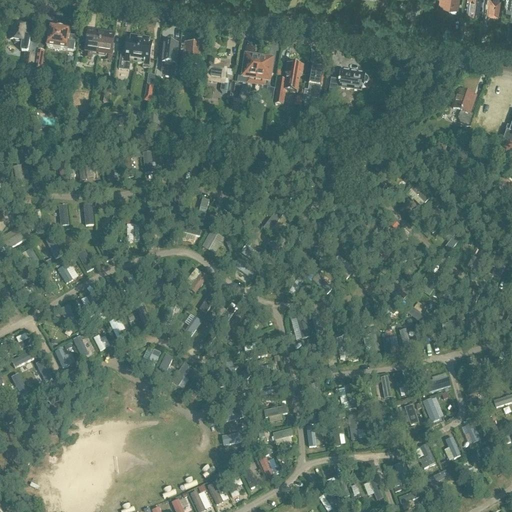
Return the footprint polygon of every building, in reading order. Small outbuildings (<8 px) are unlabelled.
[(439,0),(439,6),(458,9),(459,0),(439,0)] [(469,0),(469,10),(480,12),(481,0),(469,0)] [(499,14),(501,0),(488,0),(487,12),(499,14)] [(22,53),(24,53),(21,70),(34,73),(34,70),(35,66),(37,52),(38,45),(31,44),(31,45),(30,44),(31,37),(28,37),(30,28),(12,25),(10,42),(15,42),(16,44),(22,45),(21,51),(22,53)] [(70,33),(50,30),(47,49),(68,53),(68,52),(74,52),(76,37),(70,36),(70,33)] [(101,35),(89,33),(85,59),(91,60),(92,57),(98,58),(101,35)] [(98,58),(104,59),(104,62),(111,63),(115,37),(101,35),(98,58)] [(120,55),(118,71),(129,72),(130,64),(136,65),(140,42),(127,40),(127,41),(125,56),(120,55)] [(140,42),(136,65),(144,66),(143,70),(149,70),(153,44),(154,45),(154,44),(140,42)] [(164,45),(162,65),(163,65),(162,72),(176,74),(177,66),(178,51),(178,46),(164,45)] [(184,57),(183,57),(182,67),(198,68),(200,47),(185,46),(184,57)] [(37,52),(35,66),(34,70),(42,71),(45,54),(37,52)] [(239,73),(237,82),(247,84),(256,85),(259,59),(255,59),(254,57),(249,56),(248,58),(246,57),(243,73),(239,73)] [(259,59),(256,85),(264,86),(264,82),(270,83),(273,61),(271,61),(270,59),(266,58),(264,60),(259,59)] [(221,86),(220,93),(222,95),(233,97),(235,84),(229,83),(230,81),(225,80),(227,65),(220,64),(220,63),(211,62),(209,71),(206,71),(204,82),(206,82),(206,83),(221,86)] [(278,81),(275,104),(283,105),(285,92),(297,94),(300,76),(302,77),(303,67),(298,67),(298,64),(287,63),(285,77),(287,77),(286,82),(278,81)] [(308,85),(306,84),(302,103),(311,104),(312,98),(319,99),(323,71),(310,69),(308,85)] [(74,73),(71,90),(79,91),(82,75),(74,73)] [(367,84),(369,81),(368,79),(365,77),(356,75),(351,74),(341,73),(340,82),(331,81),(329,95),(337,97),(339,89),(349,90),(349,89),(361,91),(362,85),(364,85),(367,84)] [(144,102),(151,103),(155,77),(148,76),(144,102)] [(114,80),(107,79),(103,104),(110,105),(112,94),(114,80)] [(114,80),(112,94),(119,95),(121,81),(114,80)] [(233,97),(233,101),(241,102),(243,87),(235,86),(236,84),(235,84),(233,97)] [(273,104),(275,90),(267,89),(265,103),(273,104)] [(453,109),(465,113),(461,125),(470,128),(474,117),(468,115),(474,98),(459,92),(453,109)] [(334,116),(329,108),(320,113),(325,121),(334,116)] [(342,126),(359,128),(361,114),(344,112),(342,126)] [(306,139),(309,123),(300,121),(297,137),(306,139)] [(502,143),(511,146),(511,123),(509,133),(506,132),(502,143)] [(434,151),(444,154),(447,145),(436,142),(434,151)] [(447,159),(465,164),(470,152),(451,146),(447,159)] [(29,268),(32,279),(51,273),(48,262),(29,268)] [(306,280),(291,265),(282,273),(297,289),(306,280)] [(187,342),(178,341),(177,352),(186,353),(187,342)] [(511,362),(493,361),(493,374),(511,374),(511,362)] [(205,381),(207,376),(199,373),(197,379),(205,381)] [(419,497),(400,508),(402,511),(412,511),(424,505),(419,497)]
